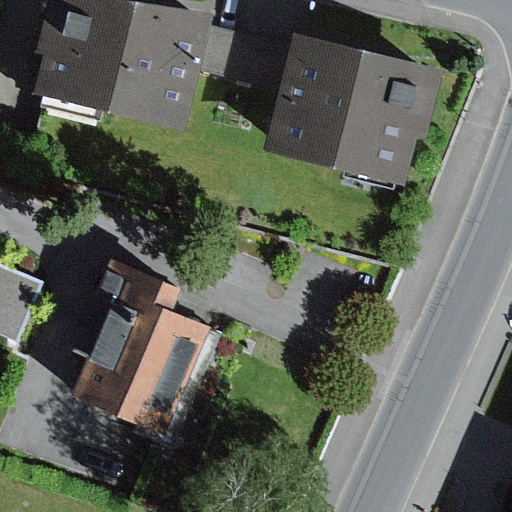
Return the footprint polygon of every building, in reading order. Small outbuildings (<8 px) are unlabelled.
[(214,24),(218,6),(192,0),(56,0),(47,40),(55,42),(47,78),(182,108),(187,83),(200,86),(203,70),(214,24)] [(437,125),(454,57),(305,21),(299,43),(289,90),(276,138),(416,173),(428,123),(437,125)] [(299,43),(214,24),(203,70),(289,90),(299,43)] [(0,260),(0,329),(22,338),(46,279),(0,260)] [(186,289),(117,260),(77,351),(93,358),(75,399),(171,440),(219,328),(177,310),(186,289)]
